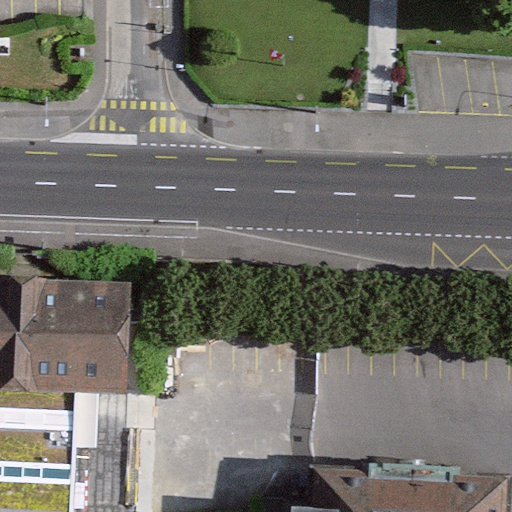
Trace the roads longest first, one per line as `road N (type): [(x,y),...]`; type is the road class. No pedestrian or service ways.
road 1 (secondary): [(146,186),(511,201)]
road 2 (residential): [(150,0),(146,186)]
road 3 (secondary): [(0,182),(146,186)]
